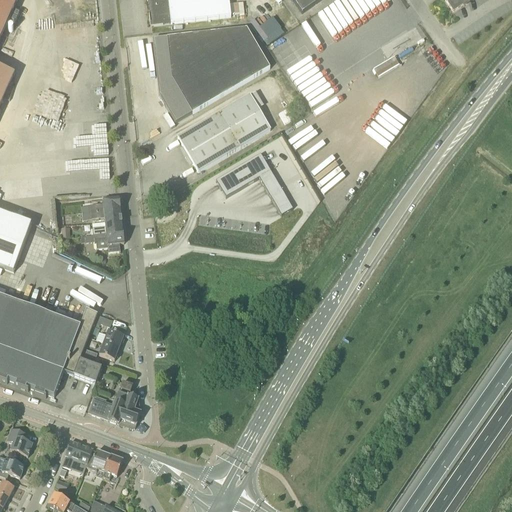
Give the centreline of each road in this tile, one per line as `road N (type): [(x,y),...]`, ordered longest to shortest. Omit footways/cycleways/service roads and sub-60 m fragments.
road 1 (secondary): [(511,57),(350,269),(222,489)]
road 2 (secondary): [(239,499),(360,295),(511,84)]
road 3 (residential): [(148,392),(107,0)]
road 4 (motorway): [(511,362),(409,511)]
road 5 (motorway): [(436,511),(511,401)]
